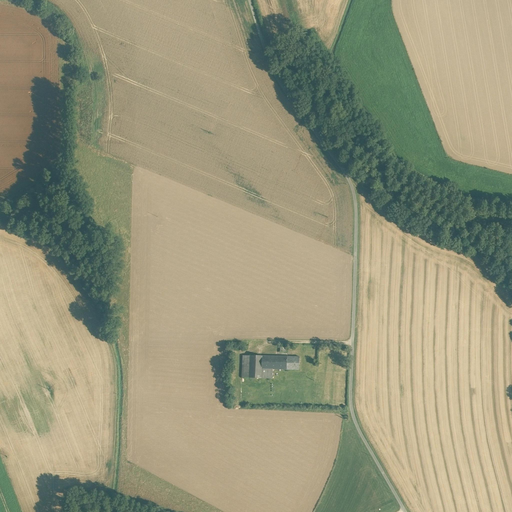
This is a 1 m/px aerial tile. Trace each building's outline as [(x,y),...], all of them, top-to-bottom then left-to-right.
[(250,355),(243,355),(242,377),(249,378),(250,355)] [(262,356),(250,355),(249,378),(261,378),(262,369),(262,356)] [(280,356),(262,356),(262,369),(273,369),(275,369),(281,369),(299,370),(300,357),(287,356),(280,356)] [(273,369),(262,369),(261,378),(272,378),(273,369)] [(259,397),(246,397),(247,405),(259,405),(259,397)]
